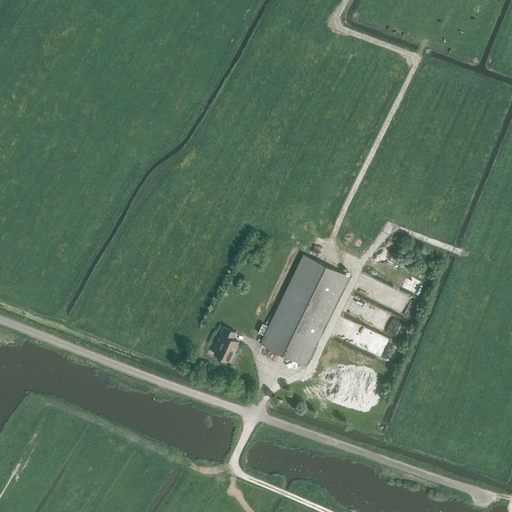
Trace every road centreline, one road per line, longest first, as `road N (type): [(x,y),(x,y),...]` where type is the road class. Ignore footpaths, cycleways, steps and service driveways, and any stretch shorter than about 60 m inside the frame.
road 1 (unclassified): [(0,318),(491,497)]
road 2 (track): [(324,511),(238,475),(234,463),(254,413)]
